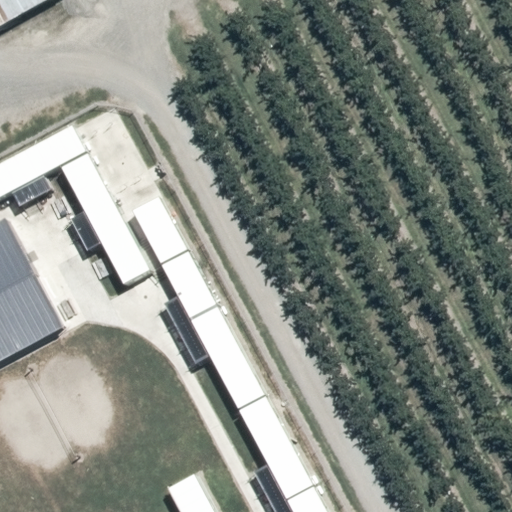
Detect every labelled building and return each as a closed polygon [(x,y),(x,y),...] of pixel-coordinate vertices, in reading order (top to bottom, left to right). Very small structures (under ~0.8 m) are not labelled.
[(0,0),(0,33),(60,0),(0,0)] [(78,129),(0,170),(0,203),(65,171),(88,215),(77,222),(86,237),(94,252),(106,246),(129,288),(156,274),(78,129)] [(331,511),(162,200),(135,213),(181,300),(169,306),(200,366),(214,362),(269,463),(271,468),(261,475),(280,511),(331,511)] [(10,221),(0,226),(0,366),(67,331),(65,329),(10,221)] [(220,511),(199,474),(173,489),(185,511),(220,511)]
